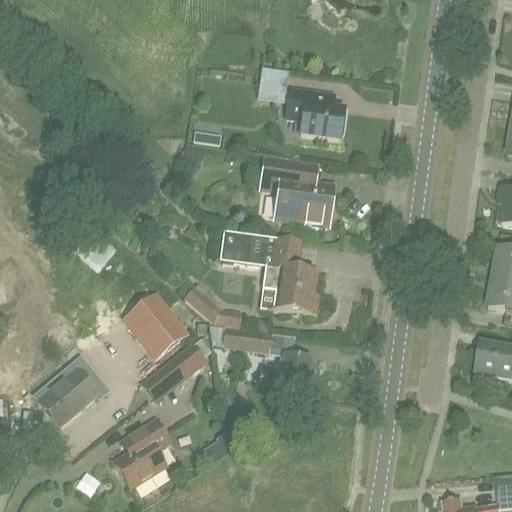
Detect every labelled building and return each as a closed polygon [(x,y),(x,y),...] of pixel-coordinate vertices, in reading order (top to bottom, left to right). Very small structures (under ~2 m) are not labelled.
[(277,88),(260,86),(258,98),(279,100),(280,92),(277,88)] [(312,110),(314,98),(289,95),(285,123),(301,125),(299,139),(339,144),(343,114),(312,110)] [(192,146),(204,148),(206,138),(193,137),(192,146)] [(333,192),(315,189),(317,171),(263,164),(260,190),(278,192),(273,224),(327,231),(333,192)] [(498,211),(499,211),(496,228),(511,231),(511,196),(501,194),(498,211)] [(316,276),(296,273),(300,246),(277,243),(222,235),(218,265),(265,271),(261,294),(280,297),(278,315),(316,320),(319,299),(313,298),(316,276)] [(493,284),(511,287),(511,256),(498,254),(493,284)] [(511,287),(493,284),(487,313),(511,317),(511,287)] [(215,333),(226,334),(239,336),(240,319),(219,317),(193,294),(183,305),(185,307),(215,333)] [(155,302),(124,325),(155,365),(185,342),(155,302)] [(239,336),(226,334),(208,332),(211,352),(270,359),(273,340),(239,336)] [(201,344),(193,351),(192,350),(139,392),(154,411),(207,369),(203,364),(212,357),(201,344)] [(510,385),(511,372),(511,349),(511,355),(481,349),(475,378),(510,385)] [(284,361),(283,364),(281,376),(260,372),(258,387),(279,390),(279,391),(304,394),(307,381),(310,381),(313,379),(314,369),(312,367),(309,366),(309,365),(284,361)] [(107,397),(97,384),(88,392),(70,371),(32,402),(38,408),(37,409),(57,433),(95,402),(97,405),(107,397)] [(118,448),(125,460),(112,468),(128,494),(163,471),(153,455),(166,447),(153,426),(118,448)] [(225,437),(216,443),(218,446),(203,456),(212,470),(229,459),(228,440),(225,437)] [(511,480),(495,482),(497,501),(511,499),(511,480)]
